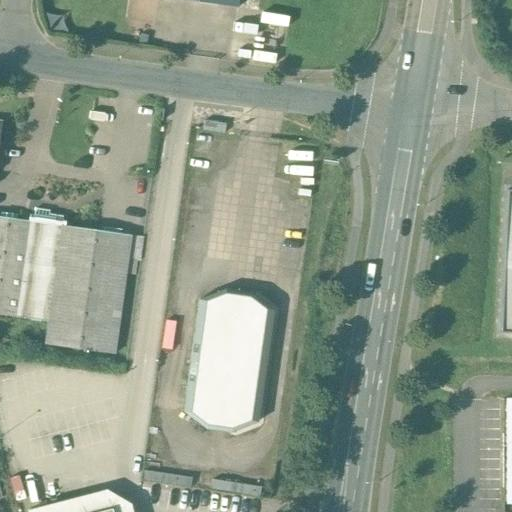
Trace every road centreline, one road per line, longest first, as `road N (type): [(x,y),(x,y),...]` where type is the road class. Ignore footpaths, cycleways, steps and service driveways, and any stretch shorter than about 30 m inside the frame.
road 1 (secondary): [(342,511),(407,106)]
road 2 (unclassified): [(8,51),(407,106)]
